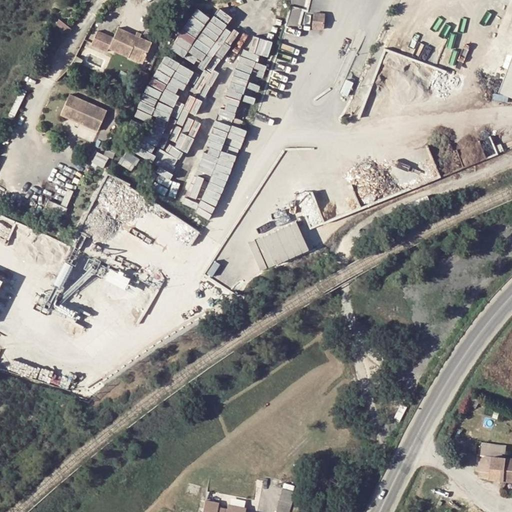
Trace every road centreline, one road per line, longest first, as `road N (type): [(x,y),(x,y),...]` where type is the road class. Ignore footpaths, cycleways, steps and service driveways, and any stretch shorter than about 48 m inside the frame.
road 1 (secondary): [(381,511),(464,353),(511,299)]
road 2 (unknown): [(199,259),(282,223),(391,139)]
